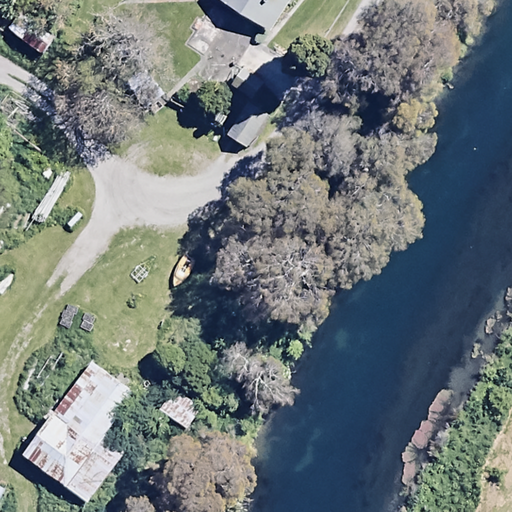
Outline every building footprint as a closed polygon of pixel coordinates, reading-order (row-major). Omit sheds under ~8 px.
[(213,0),(262,34),(286,0),(213,0)] [(240,75),(230,91),(252,105),(262,89),(240,75)] [(246,108),(226,139),(246,152),(266,121),(246,108)] [(91,366),(21,460),(90,511),(128,459),(105,442),(136,400),(91,366)] [(173,394),(157,416),(186,437),(202,414),(173,394)] [(0,511),(8,497),(0,492),(0,511)]
